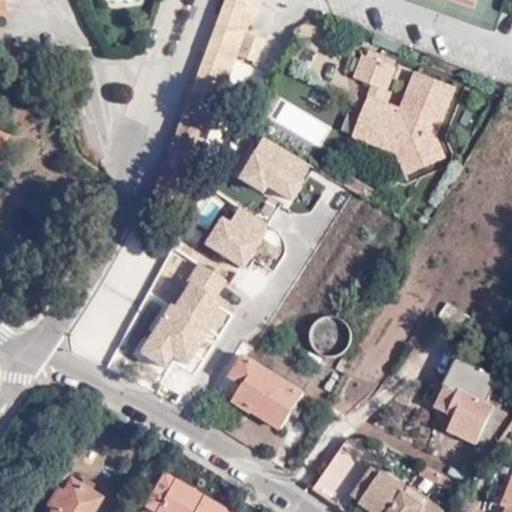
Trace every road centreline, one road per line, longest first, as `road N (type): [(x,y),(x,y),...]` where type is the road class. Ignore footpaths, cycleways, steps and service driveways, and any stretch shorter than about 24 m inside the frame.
road 1 (residential): [(29,350),(310,511)]
road 2 (residential): [(29,350),(141,155)]
road 3 (residential): [(141,155),(195,0)]
road 4 (residential): [(141,155),(113,127),(88,52),(50,29)]
road 5 (residential): [(370,0),(511,49)]
